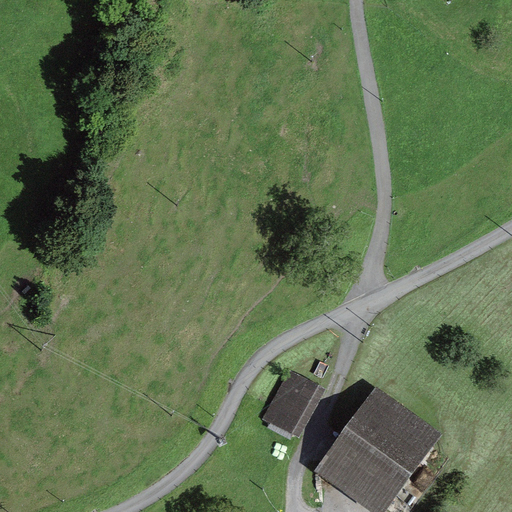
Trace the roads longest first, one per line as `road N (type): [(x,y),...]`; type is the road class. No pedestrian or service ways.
road 1 (unclassified): [(511,224),(279,343),(246,375),(220,427),(185,470),(121,511)]
road 2 (track): [(372,301),(384,186),(354,0)]
road 3 (track): [(291,511),(298,462),(360,307)]
